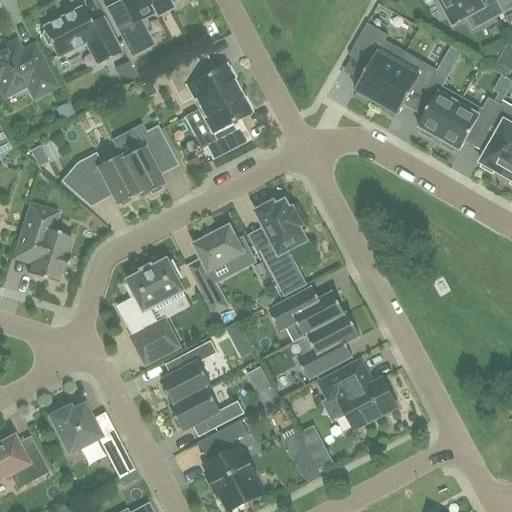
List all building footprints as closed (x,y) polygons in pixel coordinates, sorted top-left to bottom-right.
[(121,0),(124,4),(121,5),(130,23),(117,30),(132,58),(154,46),(140,20),(154,12),(157,18),(172,10),(168,3),(173,0),(121,0)] [(448,15),(454,25),(482,10),(488,23),(504,14),(496,0),(440,0),(441,1),(439,2),(446,16),(448,15)] [(511,0),(496,0),(504,14),(504,15),(511,10),(511,0)] [(97,67),(104,63),(121,54),(102,18),(90,25),(82,8),(42,30),(43,33),(42,37),(47,47),(51,48),(57,59),(85,45),(97,67)] [(369,100),(377,105),(400,65),(379,54),(385,43),(374,37),(360,62),(370,68),(356,92),(358,94),(356,97),(368,103),(369,100)] [(511,46),(510,42),(493,72),(508,80),(511,72),(511,46)] [(34,47),(21,54),(16,43),(0,51),(0,90),(4,98),(27,86),(34,99),(55,88),(34,47)] [(199,110),(238,90),(233,81),(236,80),(230,68),(227,69),(226,67),(213,73),(209,64),(194,72),(188,59),(170,68),(177,82),(183,79),(199,110)] [(400,65),(377,105),(385,109),(383,112),(394,119),(396,116),(399,117),(413,92),(423,98),(437,73),(426,67),(420,77),(400,65)] [(435,138),(440,140),(463,100),(444,88),(448,80),(437,73),(423,98),(421,101),(431,107),(419,128),(423,131),(421,134),(433,141),(435,138)] [(243,100),(238,90),(199,110),(216,143),(205,148),(213,162),(236,150),(229,137),(243,130),(238,121),(251,114),(249,111),(252,110),(246,98),(243,100)] [(463,100),(440,140),(444,143),(442,146),(455,154),(457,150),(461,152),(476,126),(486,132),(491,124),(501,106),(491,100),(484,111),(463,100)] [(511,107),(503,103),(501,106),(491,124),(498,128),(493,137),(496,139),(482,164),(483,165),(481,169),(494,176),(496,172),(503,176),(511,159),(511,126),(510,125),(511,122),(511,107)] [(71,106),(60,113),(68,126),(79,118),(71,106)] [(0,127),(0,157),(12,151),(0,127)] [(144,148),(122,160),(121,160),(139,195),(138,195),(140,199),(150,193),(152,196),(162,190),(161,188),(164,186),(158,175),(166,171),(158,157),(170,151),(158,128),(145,134),(151,146),(144,149),(144,148)] [(121,160),(122,160),(120,156),(96,169),(97,170),(88,174),(77,165),(61,183),(76,197),(85,187),(94,182),(103,199),(110,195),(116,207),(119,205),(121,208),(131,202),(130,199),(138,195),(139,195),(121,160)] [(511,159),(503,176),(511,181),(511,183),(511,186),(511,159)] [(271,248),(261,253),(274,278),(296,266),(289,252),(306,243),(299,229),(302,227),(293,211),(290,212),(286,204),(276,209),(274,205),(272,206),(270,203),(258,209),(260,213),(258,214),(273,242),(269,244),(271,248)] [(58,214),(40,208),(30,205),(12,260),(31,266),(28,276),(58,285),(61,274),(64,276),(70,256),(67,255),(72,239),(52,233),(58,214)] [(195,247),(203,263),(209,274),(210,273),(230,263),(236,274),(256,264),(243,240),(238,243),(230,228),(215,236),(206,241),(195,247)] [(151,311),(184,294),(185,293),(179,281),(183,280),(174,263),(170,265),(168,260),(153,268),(152,267),(142,272),(143,273),(128,281),(130,285),(127,287),(133,300),(118,308),(134,338),(132,339),(147,368),(181,350),(166,321),(158,325),(151,311)] [(214,280),(210,273),(209,274),(203,263),(190,270),(200,287),(215,316),(229,308),(216,284),(214,280)] [(346,316),(334,294),(320,301),(313,289),(269,312),(281,333),(298,324),(305,338),(348,315),(346,316)] [(348,315),(305,338),(306,339),(308,338),(315,351),(298,360),(309,381),(353,358),(346,346),(361,338),(348,315)] [(249,324),(232,330),(243,361),(260,356),(249,324)] [(171,408),(171,409),(212,387),(200,364),(218,355),(212,343),(183,358),(188,369),(162,383),(164,386),(162,389),(166,396),(170,397),(175,406),(171,408)] [(373,386),(369,377),(361,363),(320,384),(330,402),(338,398),(355,431),(397,408),(392,398),(393,395),(388,386),(385,385),(383,381),(373,386)] [(212,387),(171,409),(176,419),(175,422),(179,429),(182,430),(184,433),(210,419),(216,430),(245,415),(239,403),(221,412),(209,390),(212,388),(212,387)] [(296,404),(302,416),(318,408),(313,396),(296,404)] [(102,447),(118,439),(105,414),(91,421),(83,407),(71,413),(69,408),(64,411),(63,407),(51,413),(53,417),(49,419),(68,455),(99,439),(102,447)] [(222,449),(234,442),(242,438),(235,425),(215,436),(222,449)] [(0,480),(20,470),(27,485),(49,474),(38,454),(25,460),(13,437),(0,444),(0,480)] [(230,511),(232,511),(257,499),(262,496),(253,478),(256,476),(246,456),(237,461),(232,452),(206,466),(210,475),(207,477),(218,497),(221,495),(230,511)] [(308,454),(296,460),(309,485),(321,479),(308,454)]
